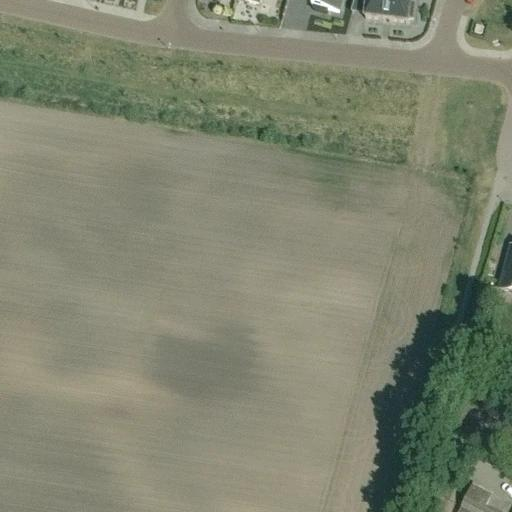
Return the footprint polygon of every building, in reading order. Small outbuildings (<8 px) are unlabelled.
[(313,0),(312,7),(314,7),(313,11),(327,15),(328,11),(339,14),(342,0),(313,0)] [(411,0),(367,0),(365,20),(408,25),(409,21),(413,22),(415,5),(411,5),(411,0)] [(511,248),(500,291),(511,294),(511,248)] [(474,416),(484,412),(480,397),(469,400),(474,416)] [(492,498),(472,487),(460,510),(463,511),(502,511),(506,506),(492,499),(492,498)]
